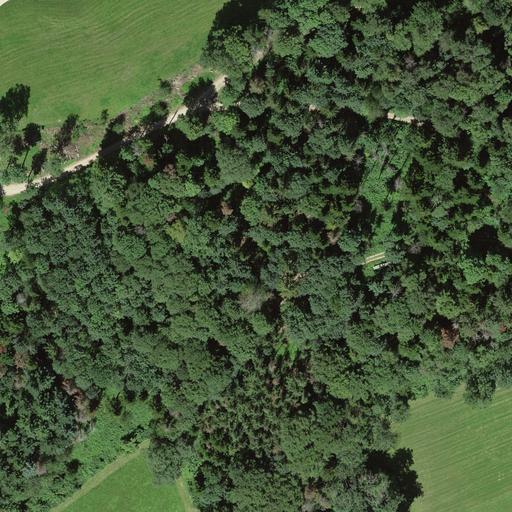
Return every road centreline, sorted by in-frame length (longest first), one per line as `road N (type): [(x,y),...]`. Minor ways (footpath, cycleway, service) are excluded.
road 1 (track): [(0,190),(40,184),(86,163),(166,108),(201,95),(261,93),(511,130)]
road 2 (track): [(173,432),(287,312),(354,266),(511,247)]
road 3 (track): [(446,0),(322,17),(244,51),(201,95)]
